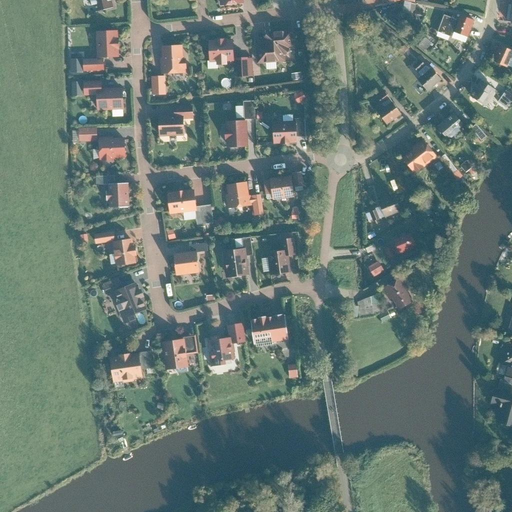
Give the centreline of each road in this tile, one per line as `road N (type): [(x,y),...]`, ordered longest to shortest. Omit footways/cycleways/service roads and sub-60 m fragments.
road 1 (residential): [(143,177),(159,307),(169,317),(284,286),(319,286)]
road 2 (residential): [(338,157),(361,157),(441,102),(479,56),(494,0)]
road 3 (residential): [(138,31),(334,7)]
road 4 (residential): [(143,177),(338,157)]
road 5 (residential): [(334,7),(338,157)]
road 6 (residential): [(138,31),(143,177)]
road 7 (residential): [(338,157),(319,286)]
